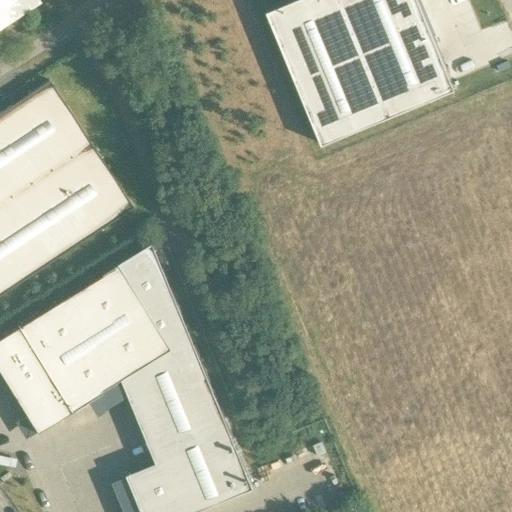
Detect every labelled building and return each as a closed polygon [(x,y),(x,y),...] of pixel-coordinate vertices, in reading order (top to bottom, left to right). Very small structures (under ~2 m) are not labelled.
[(37,0),(0,0),(0,28),(39,3),(37,0)] [(417,0),(295,0),(267,12),(322,145),(455,90),(417,0)] [(49,81),(0,113),(0,295),(132,208),(49,81)] [(143,511),(197,511),(255,489),(153,245),(119,265),(171,350),(121,381),(156,464),(128,475),(143,511)] [(119,265),(0,338),(0,375),(36,433),(121,381),(171,350),(119,265)] [(511,383),(467,274),(245,364),(290,473),(511,383)]
